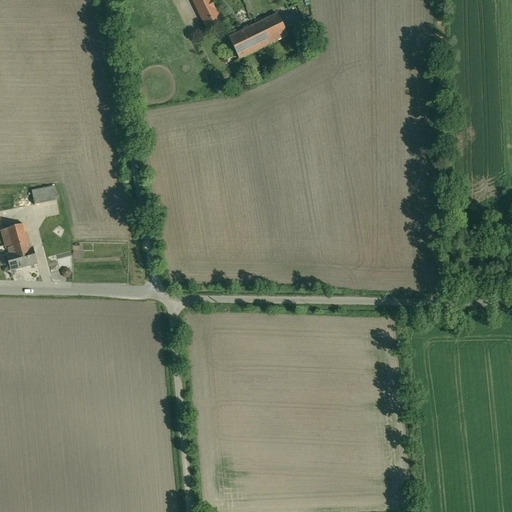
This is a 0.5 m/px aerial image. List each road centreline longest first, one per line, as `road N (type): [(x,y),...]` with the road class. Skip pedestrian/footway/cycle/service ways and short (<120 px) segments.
road 1 (unclassified): [(511,303),(165,295)]
road 2 (unclassified): [(165,295),(192,511)]
road 3 (unclassified): [(0,288),(165,295)]
